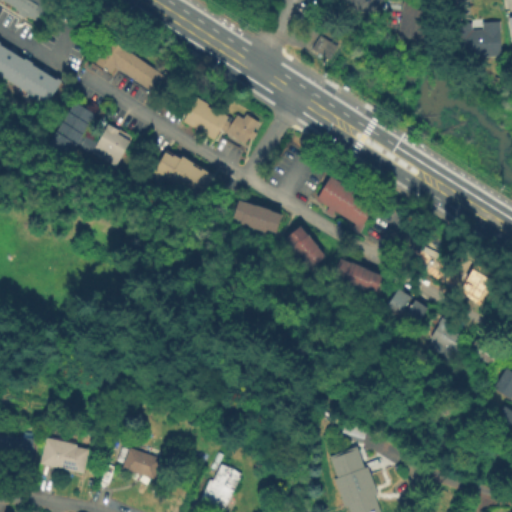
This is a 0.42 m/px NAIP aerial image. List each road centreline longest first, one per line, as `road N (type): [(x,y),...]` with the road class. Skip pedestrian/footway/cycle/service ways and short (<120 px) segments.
road 1 (residential): [(511,339),(79,75)]
road 2 (primary): [(511,231),(365,138)]
road 3 (residential): [(511,494),(385,447)]
road 4 (primary): [(256,69),(146,0)]
